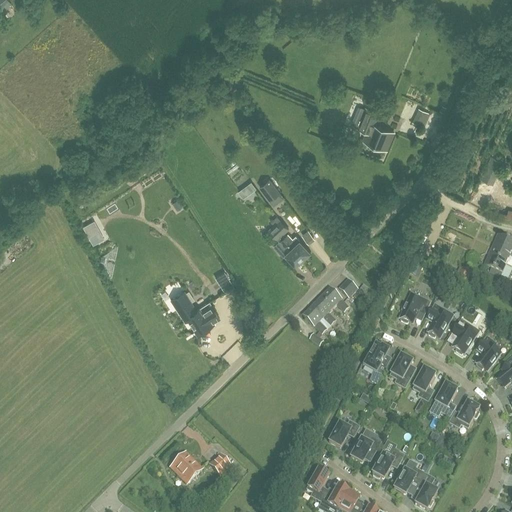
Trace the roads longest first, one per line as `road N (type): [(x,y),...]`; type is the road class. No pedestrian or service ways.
road 1 (unclassified): [(99,494),(420,183),(507,0)]
road 2 (residential): [(477,511),(496,477),(498,416),(480,391),(378,331)]
road 3 (track): [(283,511),(370,327)]
